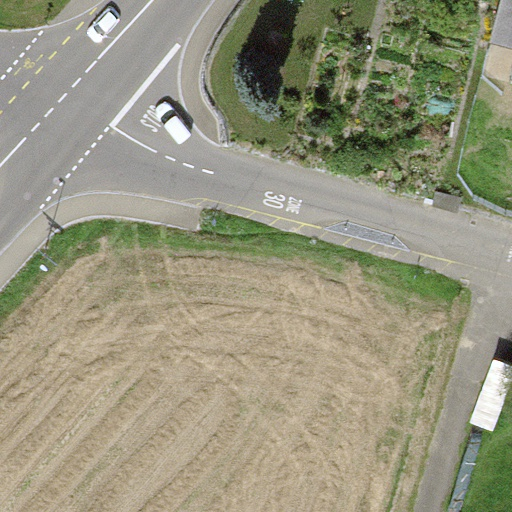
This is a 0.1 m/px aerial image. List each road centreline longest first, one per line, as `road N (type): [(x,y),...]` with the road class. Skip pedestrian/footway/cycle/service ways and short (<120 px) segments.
road 1 (unclassified): [(50,112),(108,127),(201,172),(511,257)]
road 2 (track): [(502,254),(431,511)]
road 3 (secondary): [(154,0),(50,112)]
